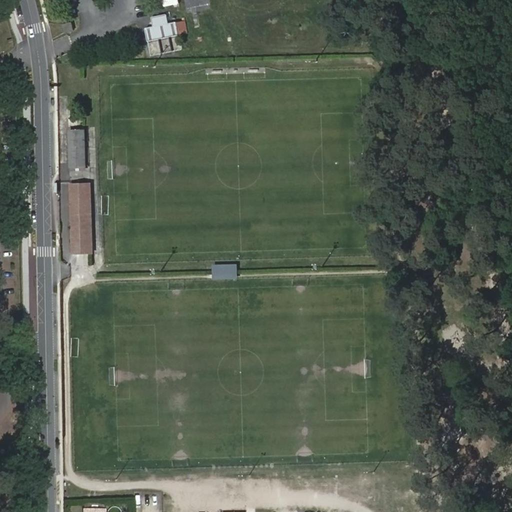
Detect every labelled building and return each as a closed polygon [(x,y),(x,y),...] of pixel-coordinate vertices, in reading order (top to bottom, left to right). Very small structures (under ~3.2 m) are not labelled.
[(170,31),(171,37),(178,36),(175,24),(175,23),(174,22),(173,22),(168,23),(165,16),(164,15),(163,14),(153,17),(151,18),(151,19),(151,20),(152,27),(145,28),(144,29),(144,30),(146,42),(153,41),(152,35),(156,34),(160,33),(161,39),(168,38),(166,32),(170,31)] [(66,24),(67,33),(78,30),(76,22),(66,24)] [(179,37),(173,38),(176,50),(182,49),(179,37)] [(150,55),(171,51),(169,38),(148,42),(150,55)] [(73,130),(74,168),(88,168),(87,129),(73,130)] [(74,185),(76,252),(94,252),(93,185),(74,185)] [(214,265),(214,272),(214,278),(236,278),(236,272),(236,265),(214,265)]
